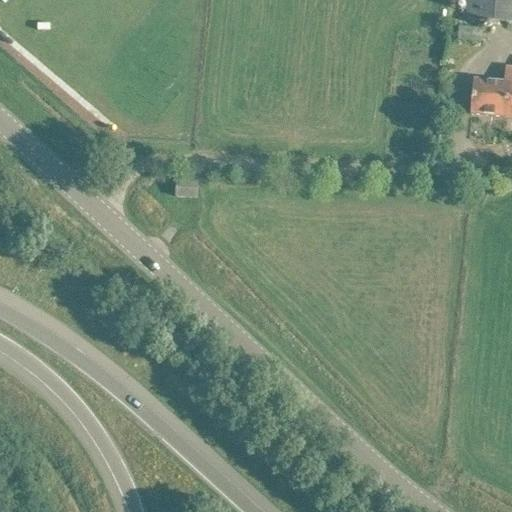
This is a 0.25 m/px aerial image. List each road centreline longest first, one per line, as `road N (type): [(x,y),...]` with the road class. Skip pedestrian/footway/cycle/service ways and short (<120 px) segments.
road 1 (unclassified): [(95,208),(376,466),(440,511)]
road 2 (unclassified): [(95,208),(157,160),(458,169)]
road 3 (motorway): [(247,511),(97,378),(0,313)]
road 4 (motorway): [(0,349),(84,421),(132,511)]
road 5 (unclassified): [(0,123),(95,208)]
